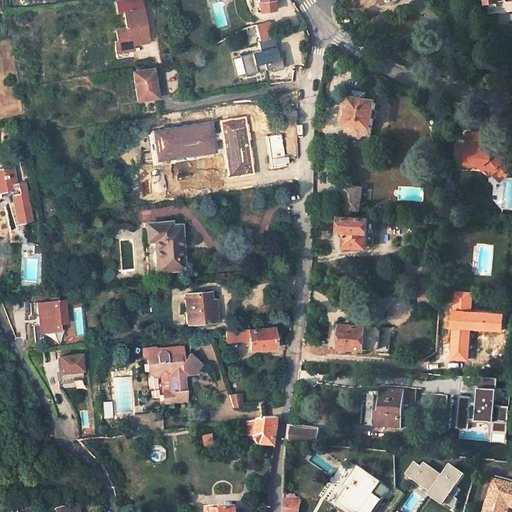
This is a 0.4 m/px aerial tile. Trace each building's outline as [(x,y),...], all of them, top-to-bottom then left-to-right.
[(115,59),(132,56),(130,45),(148,42),(141,0),(132,0),(121,2),(125,29),(113,30),(115,42),(112,42),(115,59)] [(276,58),(271,38),(254,42),(256,52),(237,57),(242,75),(254,72),(253,68),(263,65),(264,70),(270,68),(271,71),(281,69),(278,57),(276,58)] [(136,102),(156,99),(152,71),(132,74),(136,102)] [(352,89),(351,96),(364,98),(365,91),(352,89)] [(359,137),(363,134),(369,135),(371,127),(370,125),(374,99),(364,98),(351,96),(349,96),(348,99),(343,98),(340,118),(346,119),(345,123),(347,123),(346,132),(348,135),(359,137)] [(496,173),(502,180),(511,172),(505,165),(508,163),(498,152),(496,154),(491,154),(491,152),(481,151),(482,134),(467,133),(466,145),(457,145),(456,166),(477,167),(477,165),(481,165),(490,177),(492,175),(496,173)] [(19,193),(13,194),(19,223),(34,220),(26,180),(16,182),(13,165),(0,167),(0,193),(13,191),(12,188),(18,187),(19,193)] [(496,173),(492,175),(499,183),(502,180),(496,173)] [(341,208),(358,210),(361,188),(345,185),(341,208)] [(344,247),(365,248),(366,245),(367,222),(367,219),(340,218),(339,231),(345,231),(344,247)] [(175,274),(174,271),(182,270),(179,227),(169,228),(169,223),(145,225),(146,242),(157,242),(159,275),(175,274)] [(157,242),(146,242),(148,276),(159,275),(157,242)] [(435,288),(435,278),(420,277),(419,287),(435,288)] [(189,322),(215,320),(214,304),(210,304),(208,291),(183,293),(185,311),(188,310),(189,322)] [(68,322),(66,299),(36,302),(39,332),(60,330),(61,323),(68,322)] [(228,330),(246,328),(245,320),(227,321),(228,330)] [(379,345),(379,328),(376,324),(340,323),(339,347),(375,349),(379,345)] [(247,339),(246,330),(246,328),(228,330),(224,330),(225,341),(247,339)] [(248,349),(273,347),(271,328),(246,330),(247,339),(248,349)] [(163,402),(186,400),(185,394),(189,390),(185,387),(184,376),(187,373),(194,372),(202,362),(191,352),(183,362),(182,355),(185,355),(184,344),(158,346),(156,345),(144,346),(145,353),(149,355),(150,372),(155,375),(161,375),(165,378),(168,374),(170,391),(162,392),(163,402)] [(67,376),(67,373),(77,372),(75,351),(53,353),(55,377),(67,376)] [(395,368),(404,369),(405,357),(396,357),(395,368)] [(508,442),(511,406),(498,405),(499,379),(479,377),(477,419),(496,420),(494,442),(508,442)] [(398,428),(402,391),(379,389),(379,398),(379,406),(373,405),(371,425),(398,428)] [(241,405),(239,392),(228,393),(233,405),(241,405)] [(126,431),(162,427),(161,413),(136,415),(137,420),(134,417),(125,418),(126,431)] [(261,443),(276,444),(279,417),(258,419),(257,436),(261,443)] [(245,435),(257,436),(258,419),(247,420),(245,435)] [(292,443),(316,445),(317,431),(293,429),(292,443)] [(448,508),(469,475),(451,463),(444,474),(424,462),(422,465),(415,461),(405,475),(431,492),(429,495),(448,508)] [(354,487),(350,493),(347,490),(338,502),(350,511),(364,511),(375,497),(379,501),(387,490),(358,468),(348,482),(351,485),(354,487)] [(511,483),(493,478),(483,511),(506,511),(508,507),(511,508),(511,483)] [(298,511),(300,500),(283,497),(283,509),(282,511),(298,511)] [(375,497),(364,511),(371,511),(379,501),(375,497)] [(56,511),(79,511),(78,503),(55,506),(56,511)]
